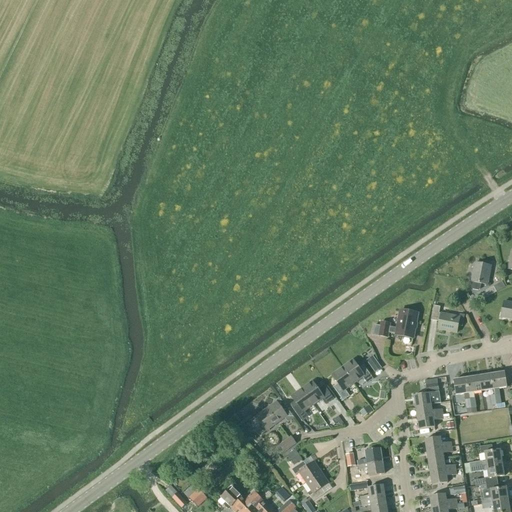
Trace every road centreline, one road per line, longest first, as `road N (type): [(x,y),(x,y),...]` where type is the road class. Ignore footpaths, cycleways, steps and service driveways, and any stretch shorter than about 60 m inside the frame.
road 1 (secondary): [(70,511),(511,196)]
road 2 (residential): [(398,410),(395,379),(511,344)]
